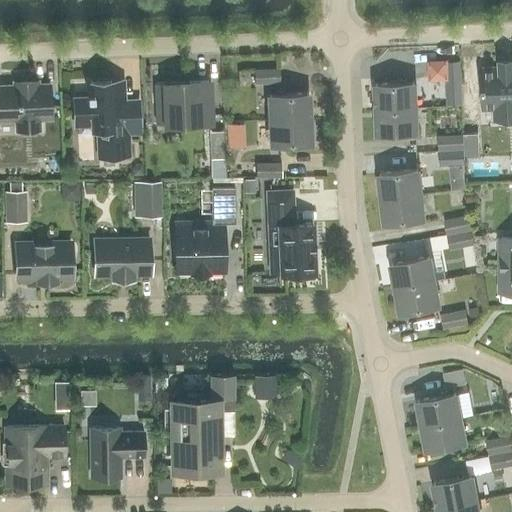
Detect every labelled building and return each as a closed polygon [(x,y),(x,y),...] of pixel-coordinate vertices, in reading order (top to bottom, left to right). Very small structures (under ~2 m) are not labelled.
[(461,75),(461,61),(435,62),(436,77),(461,75)] [(511,62),(499,63),(499,68),(481,68),(483,109),(495,108),(496,120),(511,119),(511,62)] [(281,83),(280,68),(255,69),(255,84),(281,83)] [(111,81),(91,82),(92,93),(88,93),(88,97),(75,98),(76,121),(93,121),(93,129),(98,128),(100,157),(130,155),(129,132),(140,132),(138,100),(122,101),(121,92),(112,92),(111,81)] [(210,95),(209,81),(189,82),(165,83),(156,84),(157,124),(167,124),(191,123),(210,123),(210,107),(212,107),(212,95),(210,95)] [(414,82),(377,84),(378,109),(416,107),(414,82)] [(52,110),(50,84),(35,85),(35,89),(18,89),(18,85),(2,86),(2,102),(0,102),(0,120),(18,120),(19,129),(17,129),(17,130),(40,129),(40,128),(38,128),(37,110),(52,110)] [(309,118),(307,92),(270,94),(271,120),(309,118)] [(417,132),(416,114),(416,107),(378,109),(379,134),(417,132)] [(310,143),(309,118),(271,120),(272,144),(310,143)] [(225,157),(223,130),(210,131),(211,158),(225,157)] [(465,158),(478,157),(477,133),(464,134),(465,149),(465,158)] [(246,146),(245,134),(228,134),(228,147),(246,146)] [(465,149),(464,134),(438,135),(439,150),(465,149)] [(465,158),(465,149),(439,150),(440,165),(465,164),(465,158)] [(225,157),(211,158),(212,177),(226,177),(225,157)] [(282,176),(282,162),(257,163),(257,177),(282,176)] [(144,163),(133,164),(133,175),(144,174),(144,163)] [(418,169),(381,173),(384,198),(421,194),(418,169)] [(256,191),(256,178),(245,179),(245,191),(256,191)] [(145,216),(162,216),(162,180),(144,181),(145,216)] [(96,181),(85,181),(86,192),(96,192),(96,181)] [(11,190),(23,190),(23,182),(11,182),(11,190)] [(224,224),(236,223),(235,187),(212,187),(213,227),(202,228),(202,226),(198,222),(182,222),(178,226),(178,228),(175,228),(176,270),(224,269),(224,224)] [(27,221),(27,190),(23,190),(11,190),(6,190),(6,221),(27,221)] [(270,248),(271,274),(315,272),(314,253),(315,253),(315,240),(314,240),(313,222),(294,223),(292,191),(268,192),(269,226),(279,225),(280,248),(270,248)] [(424,219),(421,194),(384,198),(386,223),(424,219)] [(473,229),(470,214),(444,219),(447,234),(473,229)] [(475,244),(473,229),(447,234),(450,249),(475,244)] [(511,237),(501,238),(501,287),(511,287),(511,237)] [(95,240),(96,273),(150,273),(150,239),(95,240)] [(71,243),(17,244),(18,277),(72,276),(71,243)] [(430,256),(393,263),(398,288),(434,281),(430,256)] [(439,305),(434,281),(398,288),(402,312),(439,305)] [(469,308),(471,316),(480,314),(479,307),(469,308)] [(469,323),(466,309),(442,314),(444,328),(469,323)] [(463,369),(444,373),(446,386),(466,382),(463,369)] [(278,373),(253,373),(253,391),(278,392),(278,373)] [(220,465),(219,411),(233,411),(233,410),(233,375),(232,375),(213,375),(213,376),(212,376),(212,400),(174,401),(174,402),(173,402),(174,466),(175,466),(175,467),(219,466),(219,465),(220,465)] [(70,381),(56,382),(56,398),(70,397),(70,381)] [(456,393),(419,400),(424,424),(461,417),(456,393)] [(465,442),(461,417),(424,424),(429,449),(465,442)] [(8,443),(4,443),(4,463),(8,463),(9,479),(45,478),(45,453),(65,453),(64,426),(44,427),(44,426),(7,427),(8,443)] [(145,456),(144,431),(120,431),(120,427),(91,428),(92,472),(121,472),(120,457),(145,456)] [(511,450),(511,435),(487,440),(490,455),(511,450)] [(511,465),(511,450),(490,455),(493,469),(511,465)] [(476,500),(472,475),(435,482),(440,507),(476,500)] [(478,511),(476,500),(440,507),(440,511),(478,511)]
